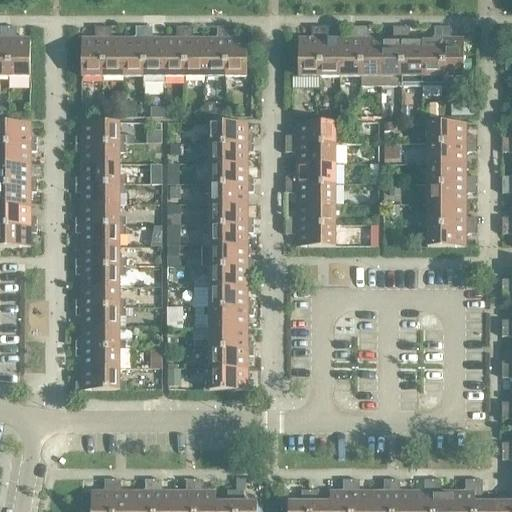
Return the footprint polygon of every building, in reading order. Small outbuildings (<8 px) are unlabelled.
[(0,78),(9,78),(9,28),(1,28),(1,37),(0,37),(0,78)] [(30,78),(30,40),(20,40),(17,37),(17,28),(9,28),(9,78),(30,78)] [(103,78),(103,28),(95,28),(95,37),(92,40),(82,40),(82,78),(103,78)] [(124,78),(123,40),(114,40),(111,37),(111,28),(103,28),(103,78),(124,78)] [(144,78),(144,28),(136,28),(136,37),(133,40),(123,40),(124,78),(144,78)] [(164,78),(164,40),(155,40),(152,37),(152,28),(144,28),(144,78),(164,78)] [(185,78),(185,28),(177,28),(177,37),(174,40),(164,40),(164,78),(185,78)] [(205,78),(205,40),(196,40),(193,37),(193,28),(185,28),(185,78),(205,78)] [(225,78),(225,28),(217,28),(217,37),(214,40),(205,40),(205,78),(225,78)] [(247,78),(247,40),(236,40),(234,37),(234,28),(225,28),(225,78),(247,78)] [(320,78),(320,28),(312,28),(312,37),(309,40),(298,40),(298,78),(320,78)] [(340,78),(340,40),(331,40),(328,37),(328,28),(320,28),(320,78),(340,78)] [(361,78),(361,28),(352,28),(352,37),(350,40),(340,40),(340,78),(361,78)] [(381,88),(381,40),(372,40),(369,37),(369,28),(361,28),(361,78),(361,88),(381,88)] [(401,88),(401,28),(393,28),(393,37),(390,40),(381,40),(381,88),(401,88)] [(422,88),(422,40),(413,40),(410,37),(410,28),(401,28),(401,88),(422,88)] [(442,78),(442,28),(434,28),(434,37),(431,40),(422,40),(422,88),(442,88),(442,78)] [(464,78),(464,40),(453,40),(450,37),(450,28),(442,28),(442,78),(464,78)] [(31,138),(31,124),(0,124),(0,145),(37,146),(37,138),(31,138)] [(120,137),(120,124),(82,124),(82,138),(76,138),(76,146),(126,146),(126,137),(120,137)] [(247,138),(247,124),(209,124),(209,137),(203,137),(203,146),(253,146),(253,138),(247,138)] [(335,146),(335,124),(297,124),(297,135),(294,138),(285,138),(285,146),(335,146)] [(469,138),(466,135),(466,124),(427,124),(427,146),(477,146),(477,138),(469,138)] [(511,145),(511,136),(511,138),(502,138),(502,146),(511,145)] [(0,166),(31,166),(31,153),(37,153),(37,146),(0,145),(0,166)] [(511,145),(502,146),(502,154),(511,154),(511,155),(511,145)] [(120,166),(120,155),(126,155),(126,146),(76,146),(76,153),(82,153),(82,166),(120,166)] [(247,166),(247,153),(253,153),(253,146),(203,146),(203,155),(209,155),(209,166),(247,166)] [(335,166),(335,146),(285,146),(285,154),(294,154),(297,157),(297,166),(335,166)] [(466,157),(469,154),(477,154),(477,146),(427,146),(427,166),(466,166),(466,157)] [(31,179),(31,166),(0,166),(0,186),(37,187),(37,179),(31,179)] [(120,178),(120,166),(82,166),(82,179),(76,179),(76,187),(126,187),(126,178),(120,178)] [(247,179),(247,166),(209,166),(209,178),(203,178),(203,187),(253,186),(253,179),(247,179)] [(335,187),(335,166),(297,166),(297,176),(294,178),(285,178),(285,187),(335,187)] [(469,178),(466,176),(466,166),(427,166),(427,187),(477,187),(477,178),(469,178)] [(511,177),(511,179),(502,178),(502,187),(511,186),(511,177)] [(0,206),(31,207),(31,194),(37,194),(37,187),(0,186),(0,206)] [(247,207),(247,194),(253,194),(253,186),(203,187),(203,195),(209,195),(209,207),(247,207)] [(511,186),(502,187),(502,195),(511,195),(511,196),(511,186)] [(120,207),(120,195),(126,195),(126,187),(76,187),(76,194),(82,194),(82,207),(120,207)] [(335,207),(335,187),(285,187),(285,195),(294,195),(297,198),(297,207),(335,207)] [(466,198),(469,195),(477,195),(477,187),(427,187),(427,207),(466,207),(466,198)] [(170,203),(168,266),(182,266),(184,203),(170,203)] [(31,220),(31,207),(0,206),(0,227),(37,227),(37,220),(31,220)] [(120,218),(120,207),(82,207),(82,220),(76,220),(76,227),(126,227),(126,218),(120,218)] [(247,220),(247,207),(209,207),(209,218),(203,218),(203,227),(253,227),(253,220),(247,220)] [(335,227),(335,207),(297,207),(297,216),(294,219),(285,219),(285,227),(335,227)] [(469,219),(466,217),(466,207),(427,207),(427,228),(477,228),(477,219),(469,219)] [(511,227),(511,218),(511,219),(502,219),(502,228),(511,227)] [(0,248),(31,249),(31,235),(37,235),(37,227),(0,227),(0,248)] [(120,248),(120,236),(126,236),(126,227),(76,227),(76,235),(82,235),(82,248),(120,248)] [(247,248),(247,235),(253,235),(253,227),(203,227),(203,236),(209,236),(209,248),(247,248)] [(335,249),(335,227),(285,227),(285,236),(294,236),(297,238),(297,249),(335,249)] [(511,227),(502,228),(502,236),(511,236),(511,227)] [(466,238),(469,236),(478,236),(477,228),(427,228),(427,249),(466,249),(466,238)] [(120,260),(120,248),(82,248),(82,261),(76,261),(76,269),(126,269),(126,260),(120,260)] [(247,261),(247,248),(209,248),(209,260),(203,260),(203,269),(253,269),(253,261),(247,261)] [(120,289),(120,278),(126,278),(126,269),(76,269),(76,276),(82,276),(82,289),(120,289)] [(247,289),(247,276),(253,276),(253,269),(203,269),(203,278),(209,278),(209,289),(247,289)] [(511,289),(511,279),(511,281),(502,281),(502,289),(511,289)] [(120,301),(120,289),(82,289),(82,302),(76,302),(76,310),(126,310),(126,301),(120,301)] [(247,302),(247,289),(209,289),(209,301),(203,301),(203,310),(253,310),(253,302),(247,302)] [(511,289),(502,289),(502,297),(511,297),(511,298),(511,289)] [(120,330),(120,318),(126,318),(126,310),(76,310),(76,317),(82,317),(82,330),(120,330)] [(247,330),(247,317),(253,317),(253,310),(203,310),(203,318),(209,318),(209,330),(247,330)] [(511,330),(511,320),(511,322),(502,322),(502,330),(511,330)] [(119,342),(120,330),(82,330),(82,343),(76,343),(76,351),(126,351),(125,342),(119,342)] [(247,343),(247,330),(209,330),(209,341),(203,342),(203,350),(253,350),(253,343),(247,343)] [(511,330),(502,330),(502,338),(511,338),(511,339),(511,330)] [(247,371),(247,358),(253,358),(253,350),(203,350),(203,359),(209,359),(210,371),(247,371)] [(119,371),(120,359),(126,359),(126,351),(76,351),(76,358),(82,358),(82,371),(119,371)] [(511,371),(511,361),(511,363),(502,363),(502,371),(511,371)] [(119,382),(119,371),(82,371),(82,384),(76,384),(76,392),(82,392),(125,392),(125,382),(119,382)] [(247,384),(247,371),(210,371),(209,382),(203,382),(203,392),(247,392),(253,392),(253,384),(247,384)] [(511,371),(502,371),(502,380),(511,380),(511,371)] [(511,412),(511,402),(511,404),(502,404),(502,412),(511,412)] [(511,412),(502,412),(502,420),(511,420),(511,421),(511,412)] [(511,453),(511,443),(511,445),(502,445),(502,453),(511,453)] [(511,453),(502,453),(502,462),(511,461),(511,453)] [(112,511),(113,481),(104,481),(104,490),(102,493),(91,493),(91,511),(112,511)] [(133,511),(133,493),(124,493),(121,490),(121,481),(113,481),(112,511),(133,511)] [(153,511),(153,481),(145,481),(145,490),(142,493),(133,493),(133,511),(153,511)] [(173,511),(174,493),(164,493),(162,490),(162,481),(153,481),(153,511),(173,511)] [(194,511),(194,481),(186,481),(186,490),(183,493),(174,493),(173,511),(194,511)] [(215,511),(215,504),(216,504),(216,493),(205,493),(202,490),(202,481),(194,481),(194,511),(215,511)] [(351,511),(351,481),(343,481),(343,490),(340,493),(330,493),(330,504),(330,511),(351,511)] [(371,511),(372,493),(362,493),(359,490),(359,481),(351,481),(351,511),(371,511)] [(391,511),(392,481),(384,481),(384,490),(381,493),(372,493),(371,511),(391,511)] [(412,511),(412,493),(403,493),(400,490),(400,481),(392,481),(391,511),(412,511)] [(432,511),(433,481),(425,481),(425,490),(422,493),(412,493),(412,511),(432,511)] [(453,511),(453,493),(444,493),(441,490),(441,482),(433,481),(432,511),(453,511)] [(473,511),(474,482),(465,482),(465,490),(463,493),(453,493),(453,511),(473,511)] [(494,511),(494,504),(485,504),(482,501),(482,482),(474,482),(473,511),(494,511)] [(235,511),(236,492),(228,492),(228,501),(225,504),(216,504),(215,504),(215,511),(235,511)] [(257,511),(257,504),(247,504),(244,501),(244,492),(236,492),(235,511),(257,511)] [(309,511),(310,492),(302,492),(302,501),(299,504),(288,504),(288,511),(309,511)] [(330,511),(330,504),(321,504),(318,501),(318,492),(310,492),(309,511),(330,511)] [(511,511),(511,503),(494,504),(494,511),(511,511)]
